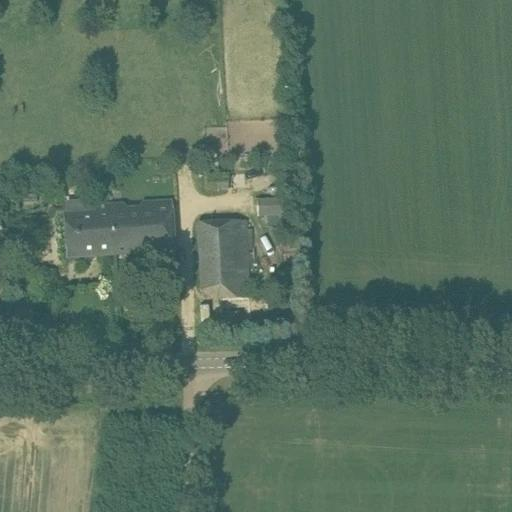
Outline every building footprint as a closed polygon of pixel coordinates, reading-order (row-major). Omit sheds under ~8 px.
[(282,198),(257,199),(258,216),(283,215),(282,198)] [(114,240),(115,255),(174,251),(171,202),(141,204),(138,208),(126,209),(124,205),(107,206),(109,241),(114,240)] [(95,214),(64,216),(67,258),(115,255),(114,240),(109,241),(107,206),(106,206),(106,205),(95,205),(95,214)] [(246,221),(197,224),(200,291),(217,301),(250,299),(247,232),(246,221)] [(49,272),(29,273),(30,303),(51,302),(49,272)]
